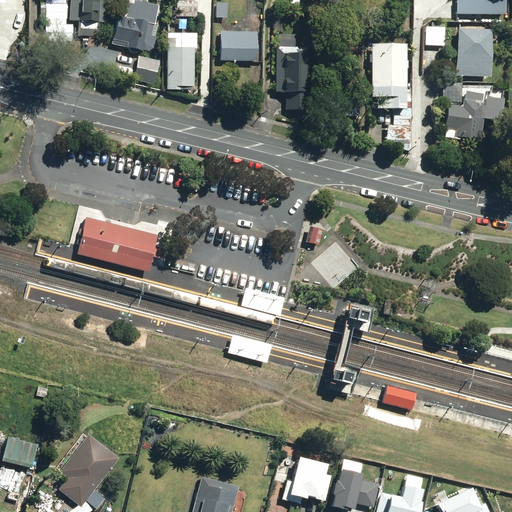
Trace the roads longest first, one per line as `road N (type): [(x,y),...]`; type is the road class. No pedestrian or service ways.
road 1 (track): [(0,320),(511,460)]
road 2 (secondary): [(0,83),(511,208)]
